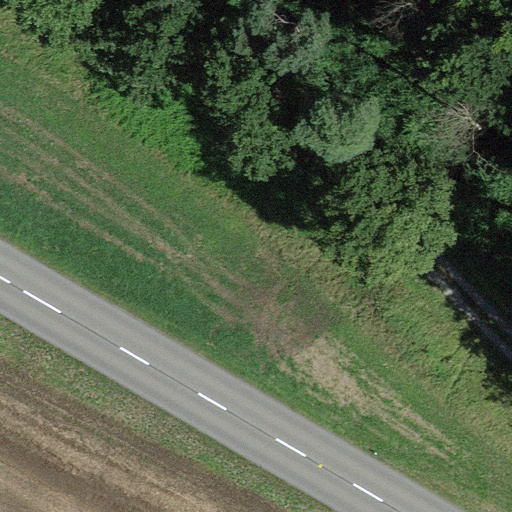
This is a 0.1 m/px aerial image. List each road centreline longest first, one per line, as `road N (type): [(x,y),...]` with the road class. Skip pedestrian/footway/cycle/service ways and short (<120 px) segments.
road 1 (track): [(511,342),(142,0)]
road 2 (tertiary): [(403,511),(0,275)]
